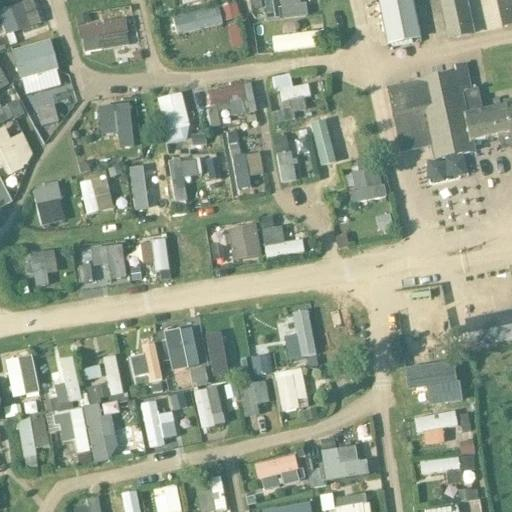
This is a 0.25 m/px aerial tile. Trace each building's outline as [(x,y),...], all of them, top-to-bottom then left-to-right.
[(279,0),(281,20),(306,18),(304,0),(279,0)] [(376,0),(386,47),(420,40),(411,0),(376,0)] [(474,36),(466,0),(437,0),(446,42),(474,36)] [(511,26),(511,0),(495,0),(502,28),(511,26)] [(0,10),(0,16),(5,35),(43,26),(37,1),(0,10)] [(176,32),(239,23),(237,8),(174,17),(176,32)] [(82,52),(130,49),(128,22),(80,25),(82,52)] [(313,26),(280,27),(281,49),(314,47),(313,26)] [(239,27),(229,29),(232,48),(241,47),(239,27)] [(13,53),(22,82),(60,70),(50,41),(13,53)] [(504,108),(482,113),(476,86),(469,88),(464,67),(454,69),(455,75),(449,76),(445,56),(423,60),(428,80),(385,89),(398,149),(430,143),(434,162),(473,154),(471,144),(510,136),(511,145),(511,103),(503,105),(504,108)] [(0,126),(25,116),(18,101),(2,108),(0,103),(0,90),(8,87),(0,67),(0,126)] [(273,78),(280,105),(312,97),(309,83),(293,88),(290,74),(273,78)] [(233,117),(256,114),(252,85),(212,91),(217,128),(234,125),(233,117)] [(164,144),(189,142),(185,95),(160,97),(164,144)] [(118,149),(134,148),(131,105),(98,107),(100,136),(118,135),(118,149)] [(295,122),(293,109),(272,112),(274,124),(295,122)] [(334,130),(311,135),(320,174),(334,171),(331,157),(341,155),(337,138),(352,134),(348,119),(332,123),(334,130)] [(0,166),(5,177),(36,161),(23,134),(11,140),(5,129),(0,131),(0,166)] [(195,137),(203,197),(221,194),(219,180),(230,179),(226,147),(207,150),(205,136),(195,137)] [(293,153),(277,155),(281,185),(296,183),(293,153)] [(238,192),(265,186),(259,154),(232,159),(238,192)] [(356,175),(347,176),(350,204),(381,201),(376,158),(354,161),(356,175)] [(168,164),(175,204),(188,202),(184,178),(199,175),(196,159),(168,164)] [(0,209),(13,203),(0,177),(0,209)] [(80,182),(86,216),(113,212),(108,178),(80,182)] [(66,222),(58,183),(32,188),(40,227),(66,222)] [(305,253),(302,241),(285,244),(282,226),(261,229),(267,260),(305,253)] [(257,227),(229,229),(231,262),(259,260),(257,227)] [(143,275),(170,271),(166,240),(139,243),(143,275)] [(126,285),(125,246),(77,248),(79,287),(126,285)] [(48,287),(47,274),(56,273),(54,252),(26,254),(28,274),(34,274),(35,287),(48,287)] [(472,352),(511,341),(511,308),(464,322),(472,352)] [(285,339),(288,361),(315,357),(309,312),(293,314),(296,337),(285,339)] [(163,326),(172,374),(190,370),(192,385),(207,382),(205,367),(200,368),(191,321),(163,326)] [(214,378),(229,376),(222,333),(206,335),(214,378)] [(130,357),(135,383),(162,378),(155,345),(141,347),(142,355),(130,357)] [(251,359),(255,377),(270,374),(267,356),(251,359)] [(11,398),(37,395),(33,357),(7,360),(11,398)] [(86,388),(88,401),(122,396),(117,357),(104,359),(107,385),(86,388)] [(56,401),(44,402),(45,414),(70,410),(69,403),(79,402),(74,358),(61,360),(64,385),(54,386),(56,401)] [(455,363),(404,370),(407,393),(426,390),(428,408),(461,403),(455,363)] [(99,366),(81,370),(84,382),(102,378),(99,366)] [(282,415),(309,409),(301,369),(274,375),(282,415)] [(241,384),(243,417),(267,415),(265,383),(241,384)] [(195,391),(201,430),(224,427),(218,388),(195,391)] [(83,408),(94,464),(118,459),(109,415),(102,416),(100,405),(83,408)] [(156,406),(142,407),(147,451),(161,449),(156,406)] [(75,441),(76,455),(89,453),(83,411),(55,415),(59,444),(75,441)] [(443,430),(458,427),(455,412),(416,420),(422,448),(445,443),(443,430)] [(44,417),(17,421),(24,468),(37,466),(35,450),(48,448),(44,417)] [(420,461),(420,475),(447,474),(447,485),(461,485),(461,471),(473,471),(472,444),(462,444),(462,460),(420,461)] [(321,452),(324,481),(368,477),(367,461),(358,462),(356,448),(321,452)] [(283,486),(301,483),(297,458),(254,465),(257,480),(281,476),(283,486)] [(227,511),(219,478),(209,480),(212,491),(197,495),(201,511),(212,511),(213,511),(227,511)] [(155,499),(156,511),(181,511),(179,487),(163,489),(164,498),(155,499)] [(121,492),(123,498),(110,501),(112,511),(140,511),(136,489),(121,492)] [(459,511),(480,510),(478,490),(458,491),(459,508),(425,510),(424,511),(459,511)] [(321,511),(369,511),(368,494),(321,498),(321,511)] [(88,507),(73,511),(101,511),(98,498),(86,501),(88,507)] [(265,511),(312,511),(310,502),(265,511)]
